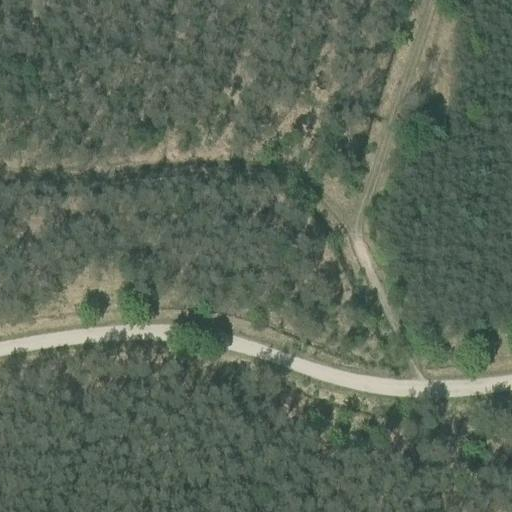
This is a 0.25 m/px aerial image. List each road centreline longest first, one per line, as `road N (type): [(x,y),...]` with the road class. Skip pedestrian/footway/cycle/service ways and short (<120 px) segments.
road 1 (track): [(0,356),(182,330),(440,402)]
road 2 (track): [(0,190),(301,179),(328,219)]
road 3 (track): [(418,0),(352,205),(328,219)]
road 4 (track): [(440,402),(328,219)]
road 5 (track): [(440,402),(490,511)]
